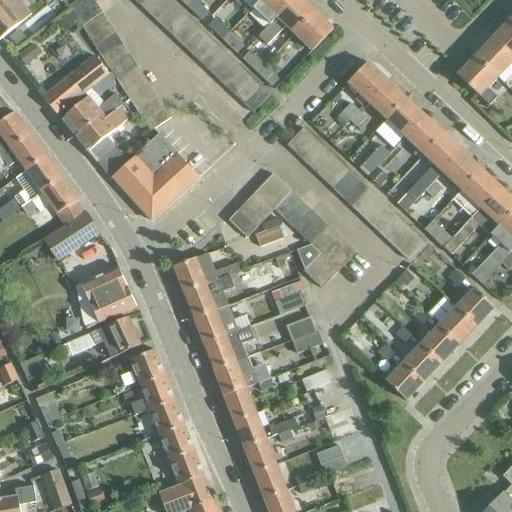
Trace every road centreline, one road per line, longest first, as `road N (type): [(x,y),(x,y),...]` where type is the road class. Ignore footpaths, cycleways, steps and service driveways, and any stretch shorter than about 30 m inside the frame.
road 1 (secondary): [(241,511),(134,250)]
road 2 (residential): [(330,329),(384,271),(257,149)]
road 3 (secondary): [(134,250),(0,68)]
road 4 (residential): [(257,149),(110,0)]
road 5 (residential): [(511,166),(367,29)]
road 6 (residential): [(440,511),(425,471),(429,451),(511,363)]
road 7 (residential): [(257,149),(367,29)]
road 8 (residential): [(134,250),(257,149)]
road 9 (residential): [(409,0),(445,37),(460,41),(507,0)]
